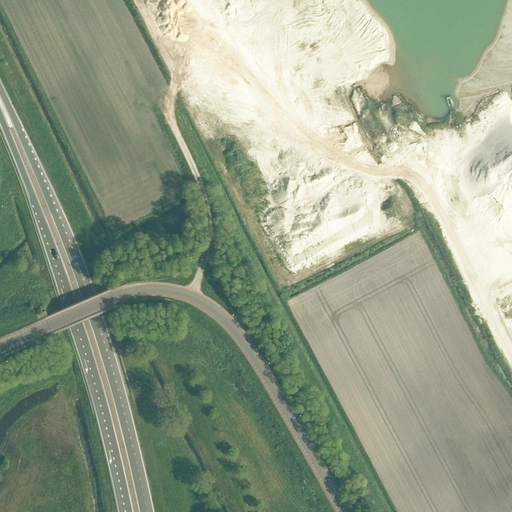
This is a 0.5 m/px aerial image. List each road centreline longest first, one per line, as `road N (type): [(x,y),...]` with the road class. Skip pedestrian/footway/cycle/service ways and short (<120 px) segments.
road 1 (trunk): [(142,511),(92,320),(0,95)]
road 2 (trunk): [(0,108),(80,326),(129,511)]
road 3 (primary): [(343,511),(241,337),(208,306),(163,289),(110,298)]
